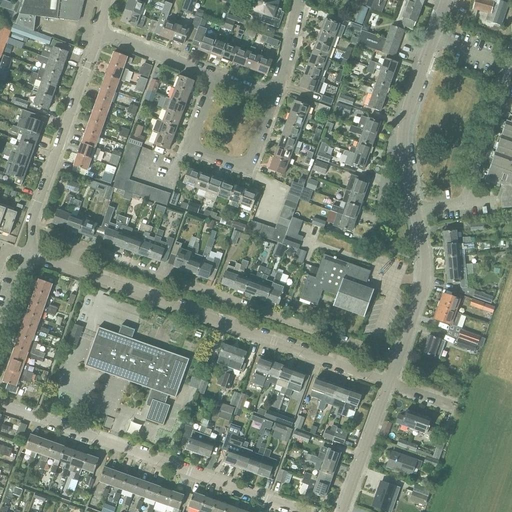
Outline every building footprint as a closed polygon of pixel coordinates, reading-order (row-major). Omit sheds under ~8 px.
[(2,0),(0,0),(0,6),(5,9),(16,12),(20,0),(15,0),(14,4),(2,0)] [(14,18),(15,18),(13,23),(34,31),(36,17),(77,22),(82,0),(20,0),(16,12),(14,18)] [(145,5),(132,0),(129,0),(125,11),(145,18),(146,18),(141,16),(145,5)] [(150,0),(149,0),(148,6),(162,11),(165,5),(150,0)] [(196,0),(185,0),(182,10),(191,14),(196,0)] [(272,0),(253,0),(248,15),(257,18),(256,21),(278,29),(284,13),(281,12),(282,10),(276,8),(278,2),(272,0)] [(373,0),(370,8),(369,10),(381,15),(386,0),(399,0),(400,0),(373,0)] [(402,19),(403,19),(400,26),(412,31),(420,8),(421,8),(423,0),(400,0),(408,3),(402,19)] [(487,12),(485,21),(490,22),(501,26),(508,4),(500,0),(499,0),(474,0),(473,8),(487,12)] [(154,34),(160,36),(172,41),(177,26),(166,22),(172,5),(166,3),(165,5),(162,11),(158,23),(158,24),(154,34)] [(5,9),(3,14),(14,18),(16,12),(5,9)] [(145,18),(125,11),(121,22),(141,29),(145,18)] [(227,19),(235,22),(235,21),(245,25),(247,19),(230,12),(227,18),(227,19)] [(202,19),(196,17),(191,28),(197,30),(199,26),(202,19)] [(235,22),(227,19),(223,28),(232,31),(234,23),(235,22)] [(339,26),(325,20),(320,31),(335,37),(339,26)] [(158,23),(152,21),(148,32),(154,34),(158,24),(158,23)] [(11,32),(13,33),(11,37),(23,41),(24,37),(49,46),(52,38),(13,24),(11,29),(11,32)] [(360,34),(362,28),(351,24),(349,30),(360,34)] [(1,28),(0,29),(0,32),(9,36),(11,32),(11,29),(2,26),(1,28)] [(189,30),(177,26),(172,41),(183,45),(189,30)] [(197,30),(194,40),(201,43),(198,51),(210,55),(215,41),(204,37),(206,29),(199,26),(197,30)] [(386,41),(361,32),(357,44),(394,58),(403,32),(391,27),(386,41)] [(245,29),(243,35),(249,38),(254,39),(256,33),(252,32),(245,29)] [(316,43),(331,48),(335,37),(320,31),(316,43)] [(9,36),(0,32),(0,43),(6,46),(9,36)] [(215,41),(210,55),(217,58),(216,60),(220,61),(221,59),(226,45),(229,39),(217,35),(215,41)] [(276,47),(279,41),(268,37),(266,44),(276,47)] [(312,54),(327,59),(331,48),(316,43),(312,54)] [(226,45),(221,59),(232,64),(238,49),(226,45)] [(51,54),(47,53),(45,57),(55,61),(65,65),(69,53),(54,48),(51,54)] [(238,49),(232,64),(244,68),(249,54),(238,49)] [(249,54),(244,68),(255,72),(260,58),(262,53),(251,49),(249,54)] [(127,57),(115,52),(110,64),(123,68),(125,63),(131,65),(133,59),(127,57)] [(308,65),(322,71),(327,72),(331,61),(327,59),(312,54),(308,65)] [(36,61),(42,63),(40,68),(61,76),(65,65),(55,61),(45,57),(38,55),(36,61)] [(266,76),(271,62),(260,58),(255,72),(266,76)] [(375,70),(380,71),(392,75),(396,64),(384,59),(382,66),(370,61),(368,67),(375,70)] [(149,78),(153,66),(145,63),(143,67),(141,67),(139,75),(149,78)] [(106,75),(119,80),(125,83),(129,71),(123,68),(110,64),(106,75)] [(322,71),(308,65),(304,76),(324,84),(326,79),(320,77),(322,71)] [(375,70),(368,67),(366,73),(373,75),(375,70)] [(57,87),(61,76),(40,68),(38,74),(32,72),(30,78),(57,87)] [(158,81),(162,70),(156,68),(152,79),(158,81)] [(380,71),(376,83),(388,87),(392,75),(380,71)] [(119,80),(106,75),(102,86),(115,91),(119,80)] [(304,76),(300,88),(314,93),(320,95),(324,84),(304,76)] [(137,86),(145,89),(148,80),(139,77),(137,86)] [(194,83),(179,77),(175,89),(189,94),(194,83)] [(30,78),(29,84),(39,88),(38,93),(37,93),(53,98),(57,87),(30,78)] [(359,91),(371,95),(384,99),(387,91),(388,87),(376,83),(374,89),(361,85),(359,91)] [(115,91),(102,86),(98,98),(111,102),(115,91)] [(175,89),(171,99),(171,100),(185,105),(189,94),(175,89)] [(29,102),(34,104),(33,104),(49,110),(53,98),(37,93),(38,93),(32,91),(28,102),(17,98),(15,104),(27,108),(29,102)] [(153,93),(148,91),(145,100),(153,102),(156,94),(153,93)] [(353,106),(355,100),(340,95),(338,101),(353,106)] [(371,95),(367,107),(380,111),(384,99),(371,95)] [(333,100),(322,96),(320,102),(331,106),(333,100)] [(94,109),(107,114),(111,102),(98,98),(94,109)] [(162,109),(167,111),(166,111),(181,117),(185,105),(171,100),(171,99),(166,98),(162,109)] [(290,114),(304,119),(305,119),(308,120),(311,121),(312,116),(306,114),(309,108),(294,102),(290,114)] [(352,109),(337,103),(335,110),(349,115),(352,109)] [(319,105),(316,110),(328,115),(330,109),(319,105)] [(90,120),(103,125),(107,114),(94,109),(90,120)] [(19,122),(18,127),(39,135),(43,123),(37,121),(39,115),(24,110),(19,122)] [(181,117),(166,111),(162,122),(177,128),(181,117)] [(501,208),(511,207),(511,113),(509,122),(506,120),(484,181),(498,186),(499,184),(503,185),(502,188),(503,188),(500,197),(501,208)] [(304,132),(308,120),(305,119),(304,119),(290,114),(286,125),(300,130),(304,132)] [(358,128),(358,129),(375,135),(379,123),(367,119),(362,117),(359,124),(358,128)] [(86,132),(99,136),(103,125),(90,120),(86,132)] [(157,120),(153,132),(158,134),(173,139),(177,128),(162,122),(157,120)] [(325,131),(331,133),(334,125),(328,122),(325,131)] [(136,125),(132,136),(143,140),(144,136),(140,135),(143,128),(136,125)] [(281,136),(296,142),(300,130),(286,125),(281,136)] [(11,132),(22,135),(20,141),(35,146),(39,135),(18,127),(13,126),(11,132)] [(357,134),(361,136),(359,143),(371,147),(375,135),(358,129),(358,128),(351,126),(349,132),(356,135),(357,134)] [(82,143),(95,148),(99,136),(86,132),(82,143)] [(154,145),(168,151),(173,139),(158,134),(154,145)] [(129,143),(131,144),(140,147),(143,140),(132,136),(129,143)] [(277,147),(292,153),(298,155),(300,150),(294,147),(296,142),(281,136),(277,147)] [(18,147),(7,143),(5,148),(31,157),(35,146),(20,141),(18,147)] [(78,154),(91,159),(91,160),(97,162),(101,150),(95,148),(82,143),(78,154)] [(129,143),(127,149),(139,153),(140,147),(131,144),(129,143)] [(371,147),(359,143),(357,148),(351,146),(349,153),(367,159),(371,147)] [(273,159),(288,165),(288,164),(293,166),(295,161),(290,159),(292,153),(277,147),(273,159)] [(4,150),(3,154),(14,158),(12,163),(27,169),(31,157),(5,148),(4,150)] [(127,149),(125,154),(137,158),(139,153),(127,149)] [(367,159),(349,153),(346,151),(344,156),(348,157),(345,164),(363,170),(367,159)] [(329,164),(331,157),(319,153),(317,159),(329,164)] [(91,159),(78,154),(74,166),(87,170),(91,160),(91,159)] [(121,157),(112,154),(109,164),(117,167),(121,157)] [(125,154),(123,159),(135,164),(137,158),(125,154)] [(123,159),(121,165),(133,169),(135,164),(123,159)] [(269,170),(283,176),(288,165),(273,159),(269,170)] [(4,173),(16,178),(14,183),(21,185),(27,169),(12,163),(8,162),(4,173)] [(314,168),(313,170),(325,175),(326,172),(328,166),(316,162),(314,168)] [(121,165),(119,170),(131,175),(133,169),(121,165)] [(189,169),(183,184),(195,188),(200,173),(189,169)] [(119,170),(118,176),(129,180),(131,175),(119,170)] [(104,177),(103,176),(101,181),(111,185),(114,176),(106,173),(104,177)] [(200,173),(195,188),(199,190),(197,195),(204,198),(206,192),(212,178),(200,173)] [(345,190),(346,190),(351,192),(363,196),(367,184),(360,182),(361,179),(350,175),(345,190)] [(118,176),(113,188),(114,188),(115,188),(125,192),(129,180),(118,176)] [(206,192),(204,198),(215,202),(217,197),(223,182),(212,178),(206,192)] [(302,193),(303,188),(306,180),(300,178),(297,184),(293,183),(290,189),(302,193)] [(306,188),(315,192),(319,183),(309,179),(306,188)] [(88,180),(86,186),(94,189),(95,189),(97,183),(88,180)] [(131,194),(135,182),(129,180),(125,192),(131,194)] [(81,185),(69,181),(66,189),(78,193),(81,185)] [(137,196),(141,184),(135,182),(131,194),(137,196)] [(223,182),(217,197),(228,201),(234,186),(223,182)] [(95,189),(105,193),(103,199),(110,201),(114,188),(97,183),(95,189)] [(143,198),(147,186),(141,184),(137,196),(143,198)] [(149,200),(153,188),(147,186),(143,198),(149,200)] [(234,186),(228,201),(240,205),(245,191),(234,186)] [(159,190),(153,188),(149,200),(155,202),(159,190)] [(289,193),(288,195),(297,198),(299,199),(302,193),(290,189),(289,193)] [(161,204),(164,192),(159,190),(155,202),(161,204)] [(346,204),(346,203),(359,208),(363,196),(351,192),(346,190),(342,202),(346,204)] [(251,209),(256,195),(245,191),(240,205),(251,209)] [(170,194),(164,192),(161,204),(167,206),(170,194)] [(174,192),(173,195),(170,204),(176,206),(180,194),(174,192)] [(288,195),(286,200),(295,204),(297,205),(299,201),(299,199),(297,198),(288,195)] [(74,207),(76,200),(71,198),(68,205),(74,207)] [(76,200),(74,207),(80,209),(82,202),(76,200)] [(286,200),(284,206),(293,210),(295,210),(297,205),(295,204),(286,200)] [(338,214),(343,216),(343,215),(355,220),(359,208),(346,203),(346,204),(344,210),(333,206),(331,212),(338,214)] [(0,230),(9,234),(17,212),(0,206),(0,230)] [(106,214),(101,227),(107,229),(103,242),(114,246),(121,227),(125,217),(119,215),(116,222),(117,222),(116,225),(110,223),(112,216),(115,208),(109,206),(106,214)] [(284,206),(282,212),(291,215),(293,216),(295,210),(293,210),(284,206)] [(58,210),(53,224),(66,228),(71,215),(58,210)] [(210,217),(215,219),(215,220),(220,221),(221,218),(216,217),(217,214),(211,212),(210,217)] [(282,212),(280,218),(289,221),(291,222),(292,218),(293,216),(291,215),(282,212)] [(338,214),(333,226),(351,232),(355,220),(343,215),(343,216),(338,214)] [(84,220),(71,215),(66,228),(79,233),(84,220)] [(84,220),(79,233),(92,238),(97,224),(90,222),(92,217),(85,215),(84,220)] [(220,221),(220,223),(225,225),(232,227),(232,225),(233,223),(227,220),(221,218),(220,221)] [(280,218),(277,223),(287,227),(289,227),(291,222),(289,221),(280,218)] [(291,222),(289,227),(285,236),(302,242),(303,238),(298,235),(303,221),(292,218),(291,222)] [(311,224),(317,226),(324,229),(326,223),(314,218),(311,224)] [(252,221),(248,233),(254,235),(258,223),(252,221)] [(143,235),(132,231),(126,250),(137,254),(145,232),(147,225),(141,223),(139,230),(144,232),(143,235)] [(258,223),(254,235),(260,237),(264,225),(258,223)] [(272,239),(278,241),(277,243),(282,244),(283,244),(284,240),(285,236),(289,227),(287,227),(277,223),(275,229),(272,239)] [(147,225),(145,232),(137,254),(148,258),(153,245),(156,236),(155,236),(154,238),(149,236),(150,234),(150,235),(153,227),(147,225)] [(264,225),(260,237),(266,239),(270,227),(264,225)] [(126,250),(132,231),(121,227),(114,246),(126,250)] [(275,229),(270,227),(266,239),(277,243),(278,241),(272,239),(275,229)] [(443,228),(444,233),(442,233),(443,245),(456,244),(455,227),(443,228)] [(168,237),(166,243),(160,241),(162,238),(164,232),(158,229),(156,236),(153,245),(148,258),(160,262),(163,252),(169,253),(174,239),(168,237)] [(251,237),(234,231),(230,243),(236,245),(239,238),(250,242),(251,237)] [(209,256),(215,240),(209,238),(202,257),(203,257),(196,275),(208,279),(212,268),(217,270),(221,260),(215,258),(214,259),(208,257),(208,255),(209,256)] [(283,244),(298,250),(299,250),(300,246),(284,240),(283,244)] [(173,267),(185,271),(193,248),(188,247),(186,251),(180,249),(182,244),(176,242),(171,254),(177,256),(173,267)] [(193,248),(185,271),(196,275),(203,257),(202,257),(197,254),(198,250),(199,244),(195,243),(193,248)] [(276,251),(284,254),(286,246),(279,243),(276,251)] [(459,257),(459,256),(465,256),(466,256),(465,250),(475,249),(474,243),(471,243),(463,244),(456,244),(443,245),(444,258),(459,257)] [(295,258),(297,259),(296,263),(302,265),(307,252),(301,250),(299,250),(298,250),(295,258)] [(308,275),(300,299),(318,305),(323,290),(337,295),(333,306),(364,317),(373,290),(364,286),(370,272),(336,259),(336,257),(334,257),(333,258),(324,255),(315,278),(308,275)] [(459,256),(459,257),(444,258),(445,270),(466,269),(477,268),(479,268),(478,264),(472,264),(465,265),(465,256),(459,256)] [(235,268),(228,266),(221,284),(233,288),(240,270),(241,267),(243,260),(241,265),(236,263),(235,268)] [(256,276),(251,274),(244,292),(256,297),(260,284),(266,268),(260,266),(256,276)] [(266,268),(260,284),(256,297),(267,301),(273,284),(277,272),(273,283),(267,280),(268,277),(269,277),(271,270),(266,268)] [(473,273),(476,273),(477,269),(477,268),(466,269),(445,270),(446,283),(459,282),(460,287),(461,288),(459,293),(491,304),(493,297),(475,291),(467,288),(466,275),(473,274),(473,273)] [(244,272),(240,270),(233,288),(244,292),(251,274),(250,274),(248,280),(242,277),(244,272)] [(277,272),(273,284),(267,301),(278,305),(285,285),(279,283),(283,274),(277,272)] [(35,291),(48,296),(52,284),(39,280),(35,291)] [(31,303),(44,307),(48,296),(35,291),(31,303)] [(458,300),(443,294),(438,307),(454,312),(458,300)] [(472,300),(470,306),(482,311),(491,314),(493,310),(494,308),(485,304),(472,300)] [(44,307),(31,303),(27,314),(40,319),(42,312),(55,316),(56,312),(48,309),(44,308),(44,307)] [(438,307),(434,320),(450,325),(456,327),(460,315),(454,312),(438,307)] [(40,319),(27,314),(23,325),(36,330),(40,319)] [(74,324),(67,344),(76,347),(83,328),(74,324)] [(36,330),(23,325),(19,336),(32,341),(34,334),(47,339),(49,334),(40,332),(36,330)] [(146,406),(150,407),(146,419),(163,425),(170,406),(165,404),(168,395),(175,398),(189,359),(142,342),(137,341),(132,339),(135,330),(121,325),(118,334),(99,328),(86,366),(151,389),(146,404),(147,404),(146,406)] [(458,339),(478,346),(480,337),(461,330),(458,339)] [(28,353),(32,354),(44,358),(45,354),(35,351),(38,343),(32,341),(19,336),(15,348),(28,353)] [(444,342),(428,336),(422,353),(438,358),(444,342)] [(458,340),(456,346),(475,352),(477,347),(477,346),(458,340)] [(221,372),(217,385),(221,387),(226,374),(235,348),(224,345),(217,364),(223,366),(220,372),(221,372)] [(28,353),(15,348),(10,359),(24,364),(28,353)] [(235,348),(226,374),(221,387),(221,389),(226,391),(226,389),(229,389),(234,376),(232,375),(233,369),(242,373),(246,364),(242,363),(246,353),(235,348)] [(32,354),(31,358),(43,362),(44,358),(32,354)] [(260,358),(255,370),(251,383),(262,388),(262,387),(264,383),(271,362),(260,358)] [(10,359),(6,370),(32,380),(36,381),(37,377),(26,373),(29,366),(24,364),(10,359)] [(271,362),(264,383),(262,387),(268,389),(270,383),(275,385),(282,366),(271,362)] [(276,385),(282,387),(279,393),(284,395),(294,370),(282,366),(275,385),(276,385)] [(6,370),(2,382),(7,384),(4,390),(16,394),(18,388),(16,387),(18,381),(23,383),(23,381),(31,384),(32,380),(6,370)] [(294,370),(284,395),(290,397),(292,390),(299,393),(301,386),(300,385),(304,374),(294,370)] [(198,390),(201,380),(192,377),(189,387),(198,390)] [(312,391),(310,396),(318,399),(320,400),(327,382),(316,378),(311,391),(312,391)] [(201,380),(198,390),(197,394),(204,397),(208,383),(201,380)] [(320,402),(320,403),(319,407),(324,409),(326,405),(326,404),(331,406),(338,386),(327,382),(320,400),(321,401),(320,402)] [(338,386),(331,406),(332,406),(338,408),(339,409),(337,414),(341,415),(350,390),(338,386)] [(350,390),(341,415),(346,417),(349,410),(355,412),(357,406),(356,406),(360,393),(350,390)] [(236,407),(241,394),(235,392),(230,405),(236,407)] [(240,409),(243,410),(243,409),(247,411),(250,404),(246,402),(248,396),(242,394),(237,408),(240,409)] [(265,417),(267,411),(259,408),(257,414),(265,417)] [(265,417),(264,417),(275,421),(278,414),(267,410),(267,411),(265,417)] [(399,415),(395,423),(413,430),(418,415),(405,411),(403,416),(399,415)] [(430,420),(418,415),(413,430),(432,437),(434,429),(428,427),(430,420)] [(294,428),(301,430),(305,418),(298,416),(294,428)] [(288,417),(286,425),(291,427),(294,419),(288,417)] [(263,420),(261,426),(270,430),(273,423),(263,420)] [(182,437),(190,439),(187,449),(198,453),(206,429),(201,427),(199,433),(193,431),(194,429),(193,428),(192,427),(193,424),(187,422),(182,437)] [(273,429),(283,433),(281,440),(287,442),(292,430),(275,424),(273,429)] [(337,428),(335,434),(332,441),(343,445),(348,432),(337,428)] [(206,429),(198,453),(209,457),(213,446),(214,446),(215,441),(210,439),(210,437),(209,437),(212,430),(206,429)] [(326,430),(323,438),(332,441),(335,434),(326,430)] [(294,431),(292,438),(308,443),(311,437),(294,431)] [(221,450),(227,452),(223,462),(234,466),(243,441),(244,439),(232,435),(227,433),(221,450)] [(41,439),(30,435),(25,449),(32,451),(30,457),(28,464),(33,466),(35,459),(34,458),(36,453),(41,439)] [(53,443),(41,439),(36,453),(42,455),(40,461),(41,461),(39,468),(44,470),(46,463),(48,457),(53,443)] [(399,439),(397,445),(406,449),(408,443),(399,439)] [(243,441),(234,466),(245,470),(250,456),(251,452),(252,451),(247,449),(248,443),(243,441)] [(438,442),(433,458),(439,460),(445,445),(438,442)] [(65,447),(53,443),(48,457),(54,459),(52,465),(53,465),(50,472),(55,474),(58,466),(60,461),(60,460),(65,447)] [(416,452),(418,446),(408,443),(406,449),(416,452)] [(0,454),(10,458),(13,449),(0,444),(0,454)] [(66,463),(62,476),(66,478),(69,471),(71,465),(76,451),(65,447),(60,460),(60,461),(66,463)] [(251,452),(250,456),(245,470),(256,474),(265,449),(260,447),(258,454),(251,452)] [(326,455),(320,453),(318,457),(336,464),(340,452),(328,448),(326,455)] [(265,449),(256,474),(268,478),(272,467),(274,468),(277,461),(269,458),(272,451),(265,449)] [(87,455),(76,451),(71,465),(69,471),(75,473),(73,480),(78,482),(82,469),(87,455)] [(304,453),(303,459),(310,461),(316,463),(317,463),(315,469),(320,471),(332,475),(336,464),(318,457),(318,458),(304,453)] [(392,454),(388,467),(398,471),(399,469),(411,474),(413,468),(420,471),(423,462),(416,460),(416,461),(403,456),(402,458),(392,454)] [(99,459),(87,455),(82,469),(94,473),(99,459)] [(424,464),(436,468),(438,461),(426,457),(424,464)] [(104,467),(99,481),(110,486),(115,471),(104,467)] [(281,470),(277,481),(283,484),(288,472),(281,470)] [(115,471),(110,486),(122,490),(127,475),(115,471)] [(318,477),(305,473),(304,478),(328,486),(332,475),(320,471),(318,477)] [(127,475),(122,490),(133,494),(138,480),(127,475)] [(304,478),(302,483),(308,485),(305,496),(316,500),(318,495),(324,497),(328,486),(304,478)] [(138,480),(133,494),(145,498),(150,484),(138,480)] [(391,511),(399,488),(381,482),(373,506),(388,511),(391,511)] [(156,502),(161,488),(150,484),(145,498),(156,502)] [(416,486),(414,491),(428,496),(430,491),(416,486)] [(161,488),(156,502),(167,506),(172,492),(161,488)] [(175,508),(173,511),(181,511),(179,511),(179,510),(184,496),(172,492),(167,506),(175,508)] [(109,499),(108,501),(113,503),(114,501),(114,502),(117,503),(117,502),(120,495),(118,494),(116,493),(114,498),(114,499),(110,498),(109,499)] [(193,493),(188,507),(200,511),(205,497),(193,493)] [(212,511),(216,501),(205,497),(200,511),(199,511),(212,511)] [(224,511),(227,505),(216,501),(212,511),(224,511)]
